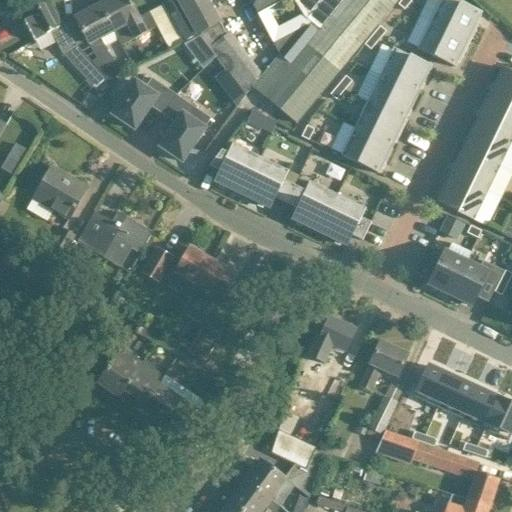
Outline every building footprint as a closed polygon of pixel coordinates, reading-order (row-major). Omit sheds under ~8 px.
[(76,46),(65,26),(61,28),(46,0),(42,0),(23,11),(28,20),(24,22),(34,41),(51,32),(64,55),(97,91),(109,81),(91,62),(82,53),(76,46)] [(127,0),(113,0),(101,6),(114,30),(122,46),(135,38),(156,27),(149,13),(138,18),(127,0)] [(177,0),(181,7),(198,35),(204,42),(237,84),(245,95),(246,96),(252,88),(262,76),(230,32),(225,35),(219,24),(221,23),(212,6),(223,0),(177,0)] [(262,76),(252,88),(296,124),(398,0),(249,0),(254,8),(279,55),(271,65),(262,76)] [(410,0),(401,0),(397,5),(404,10),(412,1),(410,0)] [(451,0),(441,0),(430,23),(470,42),(477,26),(474,24),(479,13),(451,0)] [(88,14),(65,26),(76,46),(82,53),(87,50),(81,39),(84,37),(96,59),(91,62),(109,81),(121,76),(100,37),(114,30),(101,6),(97,8),(96,6),(86,11),(88,14)] [(167,14),(182,44),(198,35),(181,7),(167,14)] [(393,10),(383,22),(394,32),(404,19),(393,10)] [(470,42),(430,23),(417,51),(453,68),(459,56),(462,58),(470,42)] [(379,27),(372,36),(378,41),(386,32),(379,27)] [(198,35),(182,44),(189,53),(204,42),(198,35)] [(378,41),(372,36),(364,45),(370,51),(378,41)] [(169,51),(164,42),(157,46),(162,55),(169,51)] [(393,49),(380,76),(416,94),(429,66),(393,49)] [(487,94),(486,95),(511,106),(511,73),(503,69),(490,96),(487,94)] [(380,76),(367,103),(407,122),(407,121),(404,120),(416,94),(380,76)] [(345,77),(338,86),(344,91),(352,82),(345,77)] [(163,116),(176,96),(151,79),(144,89),(134,82),(112,115),(134,130),(149,107),(163,116)] [(237,84),(225,93),(236,107),(245,95),(237,84)] [(344,91),(338,86),(330,95),(336,101),(344,91)] [(88,94),(81,104),(90,110),(97,100),(88,94)] [(482,112),(477,123),(511,139),(511,106),(486,95),(479,111),(482,112)] [(210,119),(176,96),(163,116),(176,125),(160,148),(181,162),(210,119)] [(367,103),(354,130),(390,147),(396,136),(399,138),(407,122),(367,103)] [(271,132),(276,122),(252,112),(248,121),(271,132)] [(511,139),(477,123),(464,150),(500,167),(511,143),(511,139)] [(301,138),(309,141),(314,130),(307,127),(301,138)] [(390,147),(354,130),(341,157),(377,174),(390,147)] [(9,155),(21,162),(27,151),(15,144),(9,155)] [(215,182),(242,196),(261,158),(233,145),(228,154),(219,172),(215,182)] [(448,174),(447,175),(487,194),(500,167),(464,150),(452,176),(448,174)] [(222,151),(209,167),(219,172),(228,154),(222,151)] [(261,158),(242,196),(270,209),(275,199),(284,181),(289,172),(261,158)] [(50,168),(32,197),(68,218),(86,190),(71,181),(69,183),(50,171),(51,168),(50,168)] [(487,194),(447,175),(440,191),(444,192),(438,204),(474,221),(487,194)] [(284,181),(275,199),(286,204),(295,186),(284,181)] [(297,210),(292,220),(320,233),(338,196),(310,182),(306,191),(297,210)] [(286,204),(297,210),(306,191),(295,186),(286,204)] [(338,196),(320,233),(348,247),(353,237),(361,219),(366,209),(338,196)] [(86,230),(77,244),(108,262),(120,242),(139,254),(144,246),(151,233),(118,214),(113,224),(95,214),(86,230)] [(447,218),(439,234),(452,241),(460,225),(447,218)] [(361,219),(353,237),(363,241),(371,223),(361,219)] [(482,232),(470,227),(467,234),(478,240),(482,232)] [(62,229),(43,263),(17,275),(22,288),(54,277),(52,273),(74,236),(62,229)] [(179,294),(191,301),(213,261),(190,249),(181,266),(172,261),(174,258),(157,248),(141,274),(159,284),(162,278),(169,283),(167,287),(179,294)] [(444,252),(428,286),(450,297),(467,263),(444,252)] [(428,255),(422,267),(431,271),(437,259),(428,255)] [(213,261),(191,301),(214,313),(235,274),(213,261)] [(467,263),(450,297),(472,307),(477,297),(488,302),(503,272),(483,262),(479,269),(467,263)] [(511,274),(505,271),(500,282),(507,286),(511,276),(511,274)] [(507,286),(500,282),(494,293),(502,297),(507,286)] [(117,296),(112,305),(118,309),(123,300),(117,296)] [(316,339),(308,354),(304,363),(315,368),(326,344),(345,353),(355,331),(330,319),(320,341),(316,339)] [(205,362),(224,330),(207,320),(189,352),(205,362)] [(136,333),(154,343),(159,336),(140,325),(136,333)] [(159,336),(154,343),(173,354),(177,346),(159,336)] [(381,344),(374,358),(361,388),(371,393),(381,370),(398,378),(408,356),(381,344)] [(98,384),(120,398),(143,364),(121,349),(116,358),(98,384)] [(178,363),(196,374),(201,367),(182,356),(178,363)] [(120,398),(141,412),(158,386),(165,376),(144,362),(143,364),(120,398)] [(334,408),(350,371),(336,365),(320,402),(334,408)] [(201,367),(196,374),(215,385),(219,378),(201,367)] [(427,367),(413,398),(437,409),(452,378),(427,367)] [(452,378),(437,409),(461,420),(475,389),(452,378)] [(141,412),(161,426),(178,400),(158,386),(141,412)] [(475,389),(461,420),(484,430),(498,400),(475,389)] [(384,397),(369,429),(366,435),(378,440),(381,435),(382,435),(395,408),(398,403),(384,397)] [(178,400),(161,426),(183,440),(200,414),(178,400)] [(511,405),(498,400),(484,430),(508,442),(511,433),(511,405)] [(284,412),(278,431),(290,437),(299,419),(284,412)] [(356,432),(364,436),(367,430),(358,426),(356,432)] [(278,431),(271,454),(294,465),(306,471),(314,452),(316,449),(290,437),(278,431)] [(422,444),(425,437),(413,433),(411,440),(422,444)] [(434,448),(436,441),(425,437),(422,444),(434,448)] [(408,439),(400,463),(410,467),(412,461),(418,443),(408,439)] [(418,443),(412,461),(448,473),(454,455),(418,443)] [(474,455),(476,448),(465,444),(462,451),(474,455)] [(485,459),(487,452),(476,448),(474,455),(485,459)] [(294,465),(284,479),(285,480),(284,481),(309,499),(311,492),(324,456),(314,452),(306,471),(294,465)] [(259,462),(244,483),(270,501),(284,481),(285,480),(284,479),(259,462)] [(473,482),(466,501),(469,502),(489,509),(498,482),(476,475),(473,482)] [(244,483),(230,503),(242,511),(261,511),(270,501),(244,483)] [(320,495),(316,505),(337,511),(341,511),(345,503),(320,495)] [(451,495),(445,511),(487,511),(489,509),(469,502),(466,501),(451,495)] [(299,496),(293,511),(303,511),(308,500),(299,496)] [(242,511),(230,503),(222,511),(242,511)]
